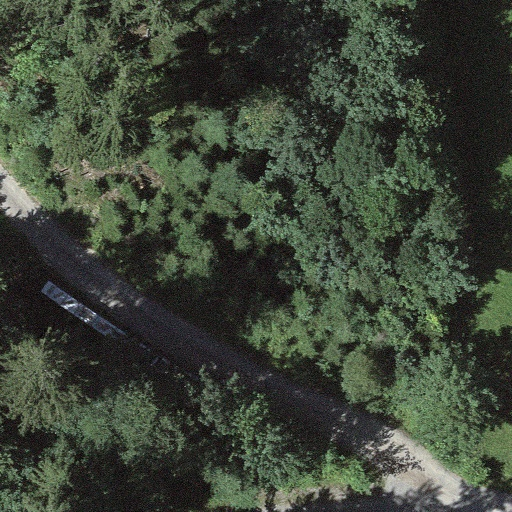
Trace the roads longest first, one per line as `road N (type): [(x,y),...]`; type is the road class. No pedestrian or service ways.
road 1 (track): [(430,494),(431,478),(395,441),(210,364),(76,275),(0,190)]
road 2 (track): [(511,505),(430,494),(257,511)]
